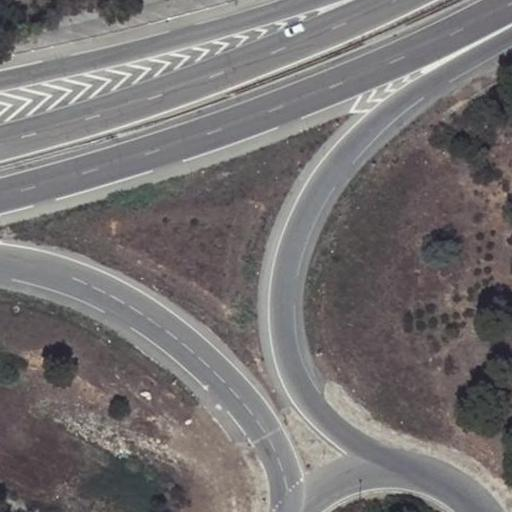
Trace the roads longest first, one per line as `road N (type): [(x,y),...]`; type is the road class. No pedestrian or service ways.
road 1 (trunk): [(386,474),(314,405),(287,351),(283,292),(297,230),(315,193),(367,129),(511,38)]
road 2 (trunk): [(0,194),(131,159),(317,94),(511,1)]
road 3 (trunk): [(400,0),(215,77),(0,140)]
road 4 (trunk): [(0,259),(89,287),(201,361),(260,426),(281,477),(284,511)]
road 5 (trunk): [(311,0),(0,79)]
